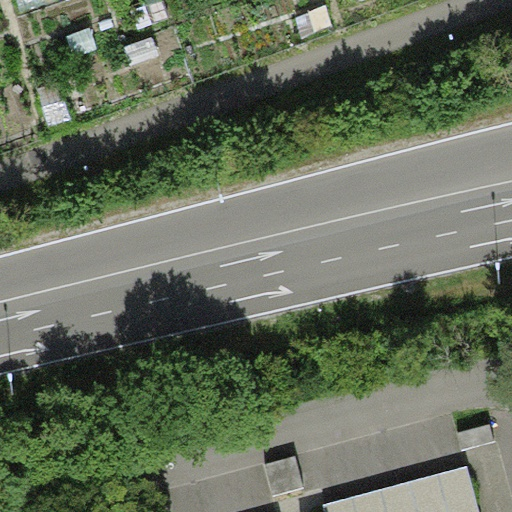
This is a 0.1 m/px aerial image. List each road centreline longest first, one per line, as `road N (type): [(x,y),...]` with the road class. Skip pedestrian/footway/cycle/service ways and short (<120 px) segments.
road 1 (primary): [(0,310),(511,185)]
road 2 (residential): [(511,396),(54,511)]
